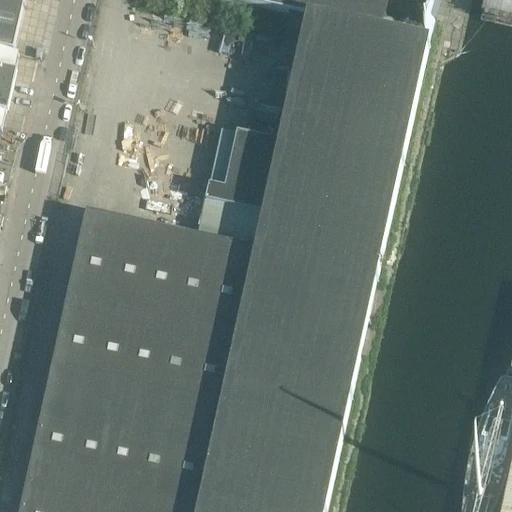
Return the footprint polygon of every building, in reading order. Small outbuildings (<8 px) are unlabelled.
[(0,0),(0,52),(16,56),(28,0),(0,0)] [(435,21),(439,0),(217,0),(310,20),(283,147),(239,137),(222,209),(266,219),(258,256),(89,219),(24,511),(327,511),(379,281),(435,21)] [(0,133),(2,134),(19,58),(0,53),(0,133)] [(248,78),(250,62),(194,56),(192,72),(248,78)] [(29,399),(44,401),(54,343),(38,340),(29,399)]
